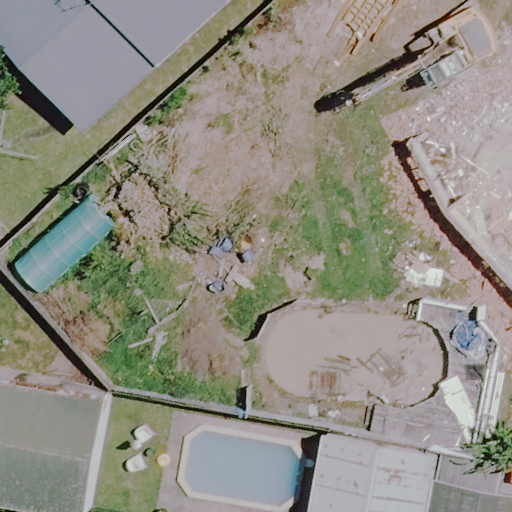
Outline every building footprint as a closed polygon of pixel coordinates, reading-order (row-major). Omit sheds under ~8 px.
[(225,0),(0,0),(0,43),(79,131),(225,0)] [(511,52),(407,142),(511,265),(511,52)] [(79,511),(97,395),(0,380),(0,504),(52,511),(79,511)] [(421,511),(432,460),(316,435),(300,511),(421,511)] [(511,511),(511,475),(432,460),(421,511),(511,511)]
